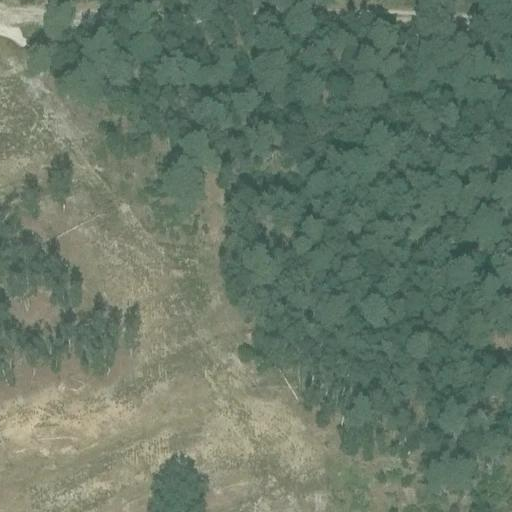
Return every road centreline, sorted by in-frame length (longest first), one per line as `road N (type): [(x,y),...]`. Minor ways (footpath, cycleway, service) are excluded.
road 1 (track): [(154,16),(511,10)]
road 2 (track): [(0,19),(154,16)]
